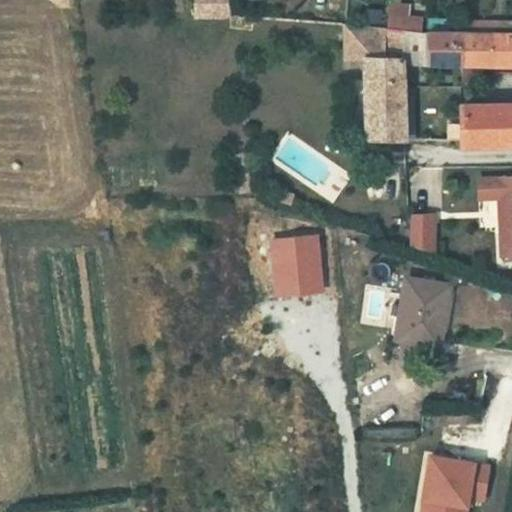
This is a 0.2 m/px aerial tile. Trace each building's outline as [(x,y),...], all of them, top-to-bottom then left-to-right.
[(421,52),(421,19),(391,16),(351,12),(349,35),(358,36),(381,47),(381,64),(421,65),(421,52)] [(421,52),(471,53),(469,21),(439,21),(421,19),(421,52)] [(471,53),(497,53),(511,53),(511,22),(469,21),(471,53)] [(381,126),(420,126),(421,65),(381,64),(381,126)] [(511,134),(511,92),(474,93),(476,126),(477,135),(511,134)] [(511,165),(493,165),(494,184),(511,184),(511,165)] [(494,226),(493,200),(478,200),(480,226),(494,226)] [(443,205),(420,205),(420,232),(443,239),(443,205)] [(316,238),(274,242),(279,295),(321,291),(316,238)] [(408,274),(397,334),(439,342),(449,283),(408,274)] [(475,464),(428,456),(418,511),(466,511),(470,497),(475,464)] [(475,464),(470,497),(484,499),(490,466),(475,464)]
